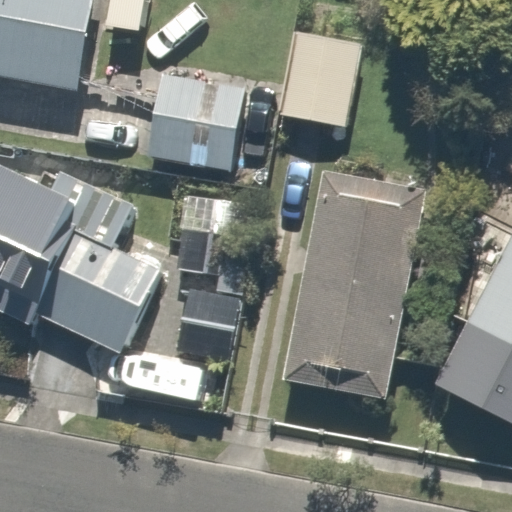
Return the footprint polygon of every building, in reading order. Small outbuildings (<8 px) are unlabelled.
[(102,0),(0,0),(0,84),(83,101),(102,0)] [(362,46),(296,35),(282,118),(349,129),(362,46)] [(246,89),(161,79),(151,161),(237,171),(246,89)] [(0,306),(128,366),(171,274),(124,252),(145,207),(63,170),(55,187),(13,167),(0,195),(0,306)] [(391,408),(438,195),(330,172),(283,384),(391,408)] [(252,197),(186,195),(183,269),(249,272),(252,197)] [(511,232),(464,321),(511,347),(511,232)]
